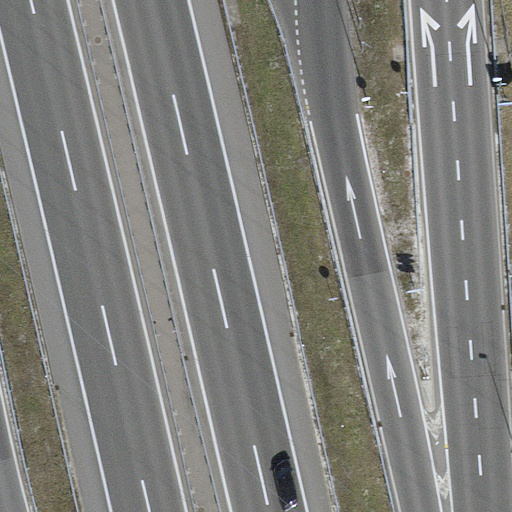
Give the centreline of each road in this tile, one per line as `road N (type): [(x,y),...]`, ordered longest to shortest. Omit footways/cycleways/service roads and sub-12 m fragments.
road 1 (motorway): [(30,0),(149,511)]
road 2 (motorway): [(270,511),(151,0)]
road 3 (motorway): [(484,511),(446,0)]
